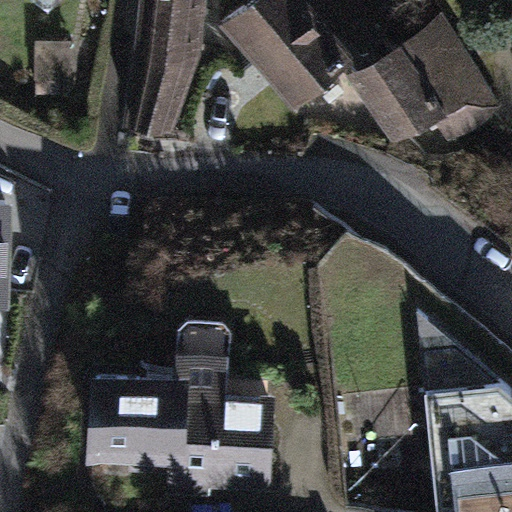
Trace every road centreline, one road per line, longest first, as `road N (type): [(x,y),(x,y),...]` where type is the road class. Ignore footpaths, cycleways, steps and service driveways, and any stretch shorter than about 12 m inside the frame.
road 1 (residential): [(104,190),(179,166),(307,157),(383,178),(511,278)]
road 2 (residential): [(23,511),(60,257),(104,190)]
road 3 (residential): [(104,190),(0,126)]
